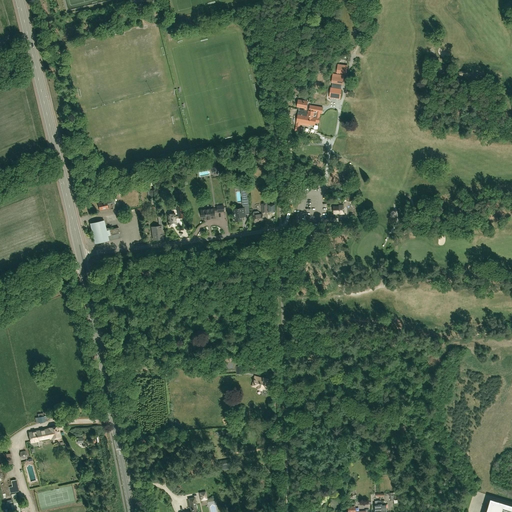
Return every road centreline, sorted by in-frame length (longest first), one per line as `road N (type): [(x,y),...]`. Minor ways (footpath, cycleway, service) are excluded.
road 1 (secondary): [(80,261),(19,0)]
road 2 (secondary): [(130,511),(80,261)]
road 3 (unclassified): [(80,261),(324,221)]
